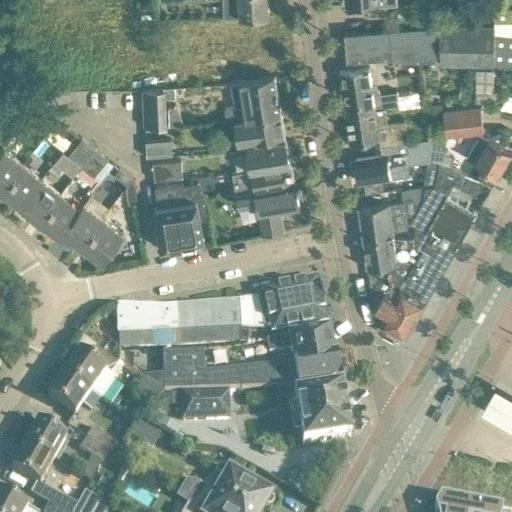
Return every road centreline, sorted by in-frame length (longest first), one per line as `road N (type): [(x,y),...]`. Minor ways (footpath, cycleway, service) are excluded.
road 1 (residential): [(339,237),(60,300)]
road 2 (residential): [(307,0),(339,237)]
road 3 (residential): [(339,237),(378,407)]
road 4 (secondary): [(425,436),(489,326),(501,286)]
road 5 (secondary): [(501,286),(405,424)]
road 6 (residential): [(0,433),(53,344),(60,300)]
